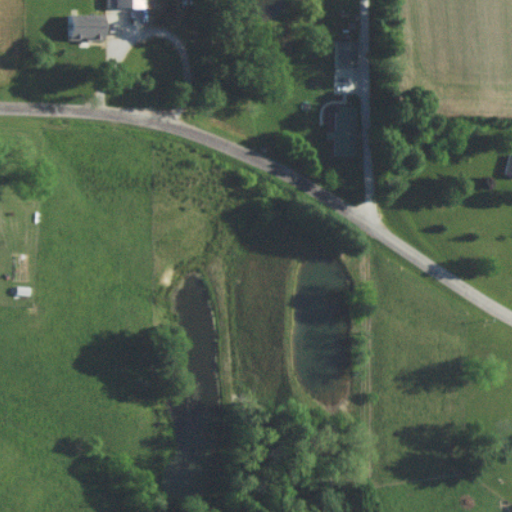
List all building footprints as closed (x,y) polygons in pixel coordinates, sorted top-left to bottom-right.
[(117,42),(117,18),(101,18),(101,42),(117,42)] [(96,46),(96,19),(60,19),(60,46),(96,46)] [(131,42),(132,24),(122,23),(121,41),(131,42)] [(350,73),(350,47),(330,47),(330,73),(350,73)] [(328,161),(350,161),(350,126),(328,126),(328,161)] [(511,183),(511,162),(503,160),(499,181),(511,183)] [(495,393),(472,393),(472,418),(495,418),(495,393)]
